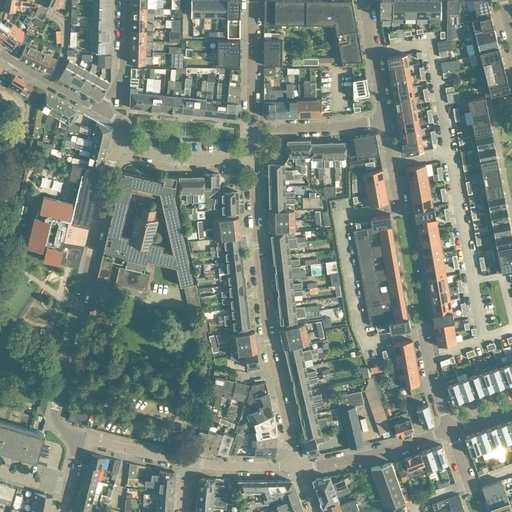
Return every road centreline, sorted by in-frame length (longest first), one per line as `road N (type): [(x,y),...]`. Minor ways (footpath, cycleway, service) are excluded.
road 1 (residential): [(79,438),(60,428),(54,408),(120,147)]
road 2 (residential): [(273,370),(251,162)]
road 3 (residential): [(449,430),(297,468)]
road 4 (residential): [(252,130),(384,121)]
road 5 (residential): [(251,162),(120,147)]
road 6 (residential): [(250,0),(252,130)]
road 7 (residential): [(384,121),(364,0)]
